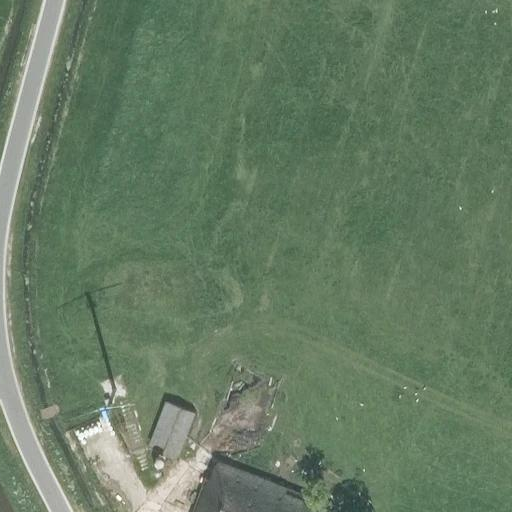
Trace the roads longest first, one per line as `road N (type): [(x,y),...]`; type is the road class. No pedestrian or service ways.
road 1 (tertiary): [(0,215),(54,0)]
road 2 (tertiary): [(60,511),(2,372)]
